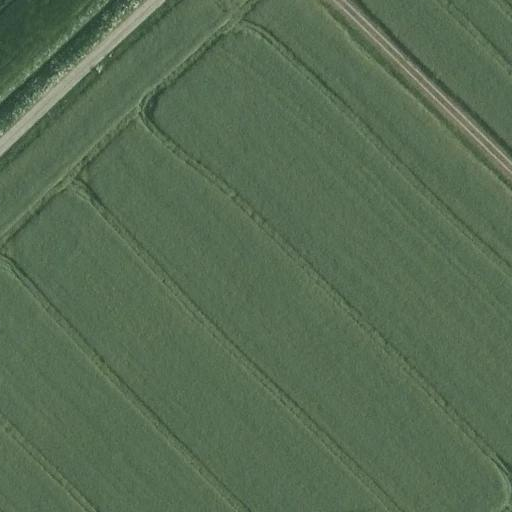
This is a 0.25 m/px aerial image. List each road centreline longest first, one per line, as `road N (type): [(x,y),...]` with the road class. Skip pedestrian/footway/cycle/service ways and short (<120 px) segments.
road 1 (track): [(340,0),(511,172)]
road 2 (track): [(0,154),(159,0)]
